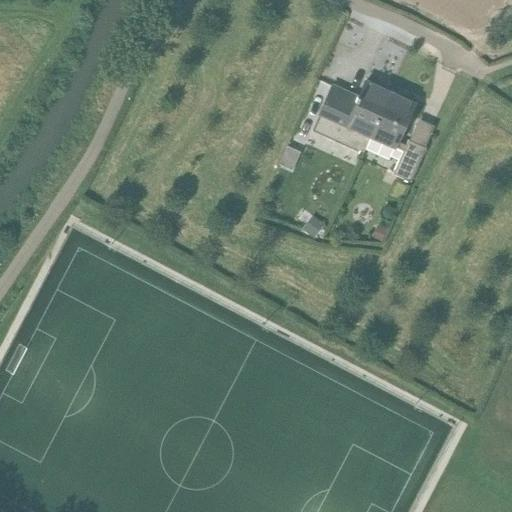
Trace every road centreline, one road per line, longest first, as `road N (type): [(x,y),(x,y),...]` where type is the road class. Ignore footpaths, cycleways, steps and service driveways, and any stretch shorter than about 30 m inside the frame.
road 1 (unclassified): [(0,291),(81,171),(163,0)]
road 2 (unclassified): [(349,0),(428,37),(477,72)]
